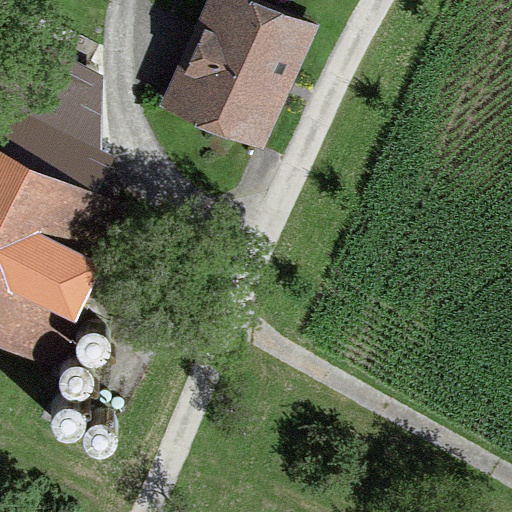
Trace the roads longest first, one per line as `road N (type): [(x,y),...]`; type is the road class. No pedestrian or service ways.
road 1 (unclassified): [(380,0),(292,175),(147,511)]
road 2 (track): [(230,318),(511,479)]
